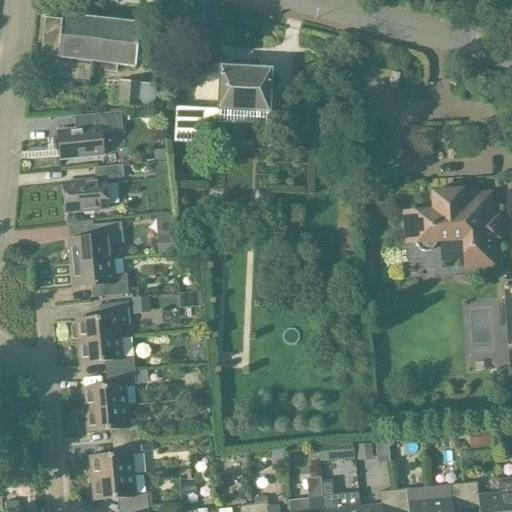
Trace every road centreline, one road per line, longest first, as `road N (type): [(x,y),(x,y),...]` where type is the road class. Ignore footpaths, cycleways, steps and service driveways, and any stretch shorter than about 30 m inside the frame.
road 1 (tertiary): [(511,42),(344,0)]
road 2 (residential): [(0,167),(19,0)]
road 3 (residential): [(58,511),(40,375)]
